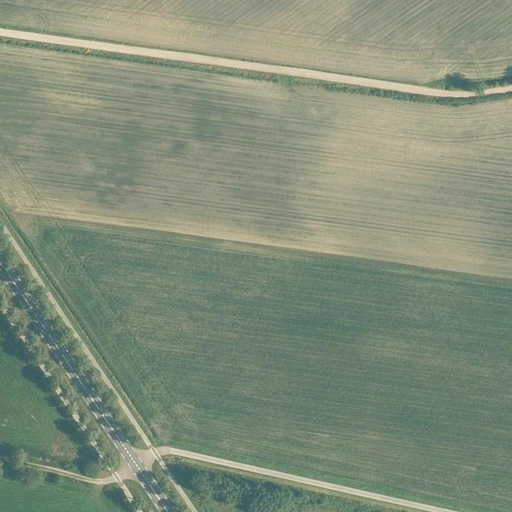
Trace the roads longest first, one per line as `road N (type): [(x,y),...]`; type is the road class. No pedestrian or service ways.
road 1 (track): [(511,87),(437,92),(0,31)]
road 2 (unclassified): [(446,511),(170,450),(135,464)]
road 3 (secondary): [(135,464),(0,262)]
